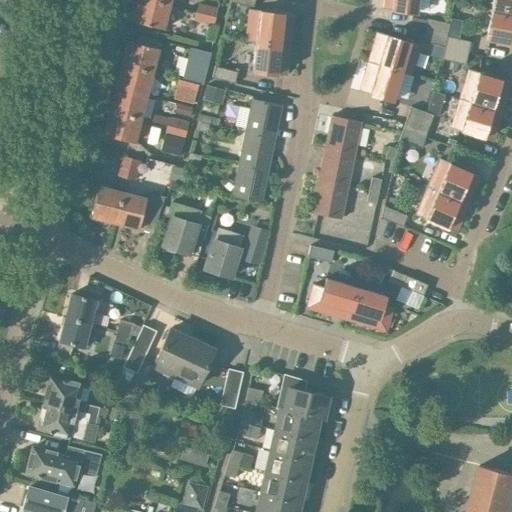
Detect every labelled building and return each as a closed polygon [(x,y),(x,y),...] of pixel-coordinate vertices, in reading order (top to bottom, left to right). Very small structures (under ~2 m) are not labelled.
[(163,27),(170,1),(166,0),(137,0),(132,18),(163,27)] [(383,0),(382,8),(382,9),(416,14),(416,13),(415,13),(417,0),(383,0)] [(491,9),(511,13),(511,0),(492,0),(491,9)] [(198,2),(196,10),(216,15),(218,7),(198,2)] [(245,40),(255,41),(289,45),(292,15),(293,15),(293,14),(249,9),(249,10),(245,40)] [(511,13),(491,9),(491,10),(486,39),(485,39),(485,40),(511,44),(511,13)] [(214,22),(216,15),(196,10),(194,18),(214,22)] [(426,19),(424,31),(447,36),(450,25),(426,19)] [(446,38),(447,38),(447,36),(424,31),(421,42),(444,48),(446,38)] [(368,61),(368,62),(400,71),(410,74),(419,45),(377,32),(376,33),(377,33),(368,61)] [(470,42),(447,38),(446,38),(444,48),(444,49),(467,54),(470,42)] [(158,48),(127,40),(122,61),(153,69),(158,48)] [(289,45),(255,41),(252,71),(252,72),(286,76),(286,75),(289,45)] [(465,66),(467,54),(444,49),(441,61),(465,66)] [(147,90),(153,69),(122,61),(116,82),(147,90)] [(392,100),(400,71),(368,62),(359,91),(392,101),(392,100)] [(214,67),(211,79),(235,84),(237,72),(214,67)] [(510,83),(510,82),(468,69),(468,70),(459,99),(459,98),(459,99),(501,112),(502,111),(501,111),(510,83)] [(181,70),(179,78),(199,83),(201,75),(181,70)] [(197,91),(199,83),(179,78),(177,86),(197,91)] [(141,114),(147,90),(116,82),(110,106),(141,114)] [(197,91),(177,86),(174,100),(194,105),(197,91)] [(207,90),(206,102),(220,103),(221,91),(207,90)] [(274,136),(281,104),(252,98),(245,130),(274,136)] [(501,112),(459,99),(451,128),(450,128),(493,141),(493,140),(501,112)] [(134,142),(141,114),(110,106),(103,134),(134,142)] [(411,107),(407,118),(429,127),(433,116),(411,107)] [(331,115),(325,146),(354,152),(360,120),(331,115)] [(169,117),(167,124),(187,129),(189,122),(169,117)] [(429,127),(407,118),(402,131),(425,139),(429,127)] [(185,137),(187,129),(167,124),(165,132),(185,137)] [(267,168),(274,136),(245,130),(239,162),(267,168)] [(425,139),(402,131),(398,142),(421,150),(425,139)] [(347,185),(354,152),(325,146),(318,179),(347,185)] [(394,161),(396,149),(387,147),(384,159),(394,161)] [(126,178),(131,159),(122,157),(117,176),(126,178)] [(133,180),(139,161),(131,159),(126,178),(133,180)] [(480,177),(480,176),(439,159),(427,187),(468,205),(468,204),(467,204),(479,177),(480,177)] [(261,201),(267,168),(239,162),(232,195),(261,201)] [(369,177),(366,189),(378,192),(381,179),(369,177)] [(340,218),(347,185),(318,179),(312,212),(340,218)] [(114,222),(123,192),(99,185),(91,216),(114,222)] [(467,205),(468,205),(427,187),(415,215),(415,214),(415,215),(455,233),(456,232),(455,232),(467,205)] [(376,204),(378,192),(366,189),(364,202),(376,204)] [(146,198),(123,192),(114,222),(138,229),(146,198)] [(407,216),(396,211),(391,222),(403,227),(407,216)] [(198,224),(171,216),(162,245),(189,253),(198,224)] [(198,224),(189,253),(199,256),(209,224),(199,221),(198,224)] [(264,227),(248,221),(240,246),(257,251),(264,227)] [(215,240),(213,240),(204,268),(230,277),(239,248),(237,247),(241,236),(219,229),(215,240)] [(319,260),(321,248),(310,245),(307,257),(319,260)] [(330,263),(333,251),(321,248),(319,260),(330,263)] [(412,291),(416,280),(405,276),(400,287),(412,291)] [(346,320),(355,287),(326,278),(325,278),(323,287),(314,285),(314,284),(313,284),(306,308),(307,308),(345,319),(346,320)] [(423,296),(427,285),(416,280),(412,291),(423,296)] [(382,305),(385,296),(384,295),(384,296),(355,287),(346,320),(346,319),(384,331),(385,331),(392,307),(391,307),(382,305)] [(95,300),(71,294),(65,317),(89,323),(95,300)] [(82,347),(89,323),(65,317),(59,341),(62,341),(61,343),(70,345),(70,344),(82,347)] [(120,320),(117,330),(131,334),(133,323),(120,320)] [(174,376),(192,337),(179,331),(178,333),(169,329),(152,365),(174,376)] [(128,345),(131,334),(117,330),(114,341),(128,345)] [(197,386),(213,350),(205,346),(206,343),(192,337),(174,376),(197,386)] [(135,371),(144,351),(132,345),(123,365),(135,371)] [(234,409),(242,374),(229,371),(221,406),(234,409)] [(322,419),(327,396),(303,391),(305,382),(284,375),(279,395),(282,396),(279,409),(318,418),(322,419)] [(60,382),(49,379),(43,404),(74,412),(81,386),(62,381),(60,382)] [(259,404),(262,391),(248,388),(245,401),(259,404)] [(85,425),(93,427),(95,418),(82,414),(74,412),(43,405),(36,430),(47,433),(47,434),(67,439),(67,438),(81,442),(85,425)] [(95,418),(97,410),(84,406),(82,414),(95,418)] [(250,424),(253,411),(243,409),(239,422),(250,424)] [(314,439),(318,418),(279,409),(274,430),(314,439)] [(247,437),(250,424),(239,422),(236,434),(247,437)] [(309,460),(314,439),(274,430),(269,451),(309,460)] [(183,446),(180,459),(204,466),(208,453),(183,446)] [(66,448),(63,457),(31,448),(24,474),(27,475),(27,478),(33,480),(37,478),(71,487),(75,472),(94,478),(100,457),(66,448)] [(238,466),(242,453),(232,450),(227,462),(238,466)] [(304,481),(309,460),(269,451),(265,472),(304,481)] [(234,478),(238,466),(227,462),(224,475),(234,478)] [(511,511),(511,473),(480,465),(467,511),(511,511)] [(299,502),(304,481),(265,472),(260,493),(299,502)] [(189,482),(183,505),(201,509),(206,486),(189,482)] [(70,511),(73,503),(65,500),(65,499),(29,488),(22,509),(32,511),(70,511)] [(225,507),(229,494),(218,491),(214,503),(225,507)] [(296,511),(299,502),(260,493),(255,511),(296,511)] [(223,511),(225,507),(214,503),(211,511),(223,511)]
